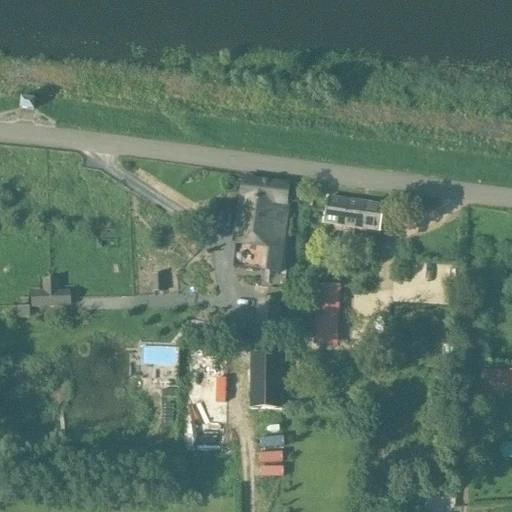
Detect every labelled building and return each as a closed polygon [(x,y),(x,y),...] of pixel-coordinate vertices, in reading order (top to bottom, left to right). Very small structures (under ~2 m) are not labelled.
[(20,109),(35,111),(36,100),(22,99),(20,109)] [(235,268),(278,274),(289,186),(245,181),(235,268)] [(329,198),(325,225),(380,233),(384,206),(329,198)] [(328,333),(338,333),(340,288),(317,287),(316,341),(328,341),(328,333)] [(69,294),(33,295),(34,307),(70,306),(69,294)] [(254,326),(277,328),(279,300),(257,298),(254,326)] [(181,418),(224,419),(225,351),(182,350),(181,418)] [(249,411),(282,411),(283,352),(250,352),(249,411)] [(508,388),(508,369),(484,369),(485,389),(508,388)]
